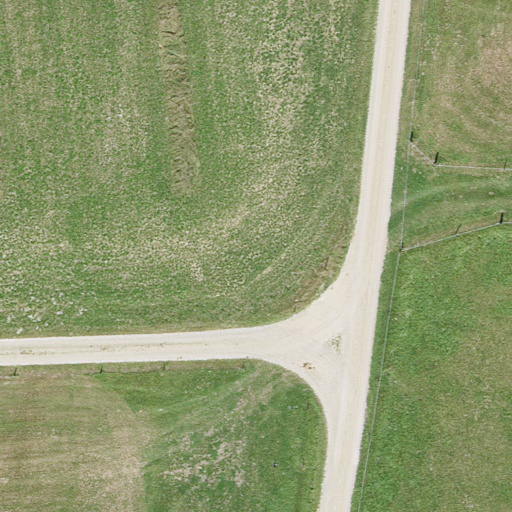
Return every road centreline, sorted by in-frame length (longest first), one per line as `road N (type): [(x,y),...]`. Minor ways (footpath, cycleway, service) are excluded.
road 1 (track): [(0,358),(339,334)]
road 2 (track): [(339,334),(370,203),(391,0)]
road 3 (track): [(339,334),(322,511)]
road 4 (track): [(370,203),(511,199)]
